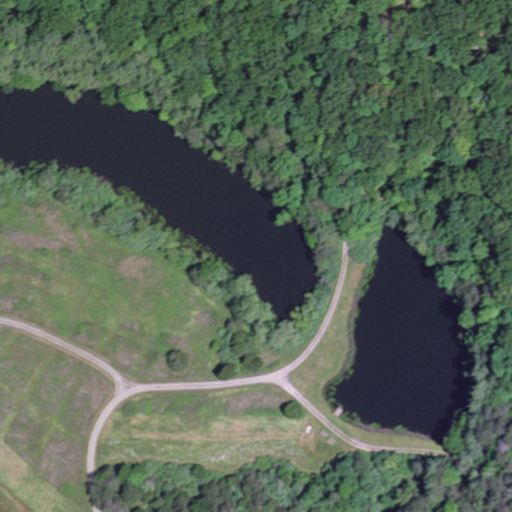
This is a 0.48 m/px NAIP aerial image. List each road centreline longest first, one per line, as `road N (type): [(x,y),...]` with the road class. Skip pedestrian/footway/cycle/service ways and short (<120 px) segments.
road 1 (track): [(127,387),(242,382),(287,371),(324,331),(347,256),(298,120),(318,87),(377,35),(374,0)]
road 2 (track): [(127,387),(101,365),(0,320)]
road 3 (residential): [(99,511),(90,471),(97,429),(127,387)]
